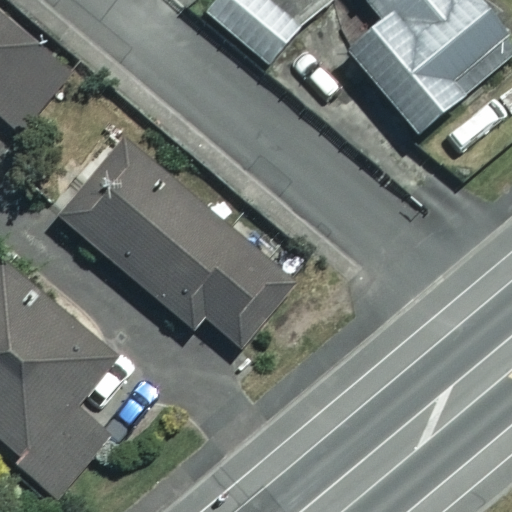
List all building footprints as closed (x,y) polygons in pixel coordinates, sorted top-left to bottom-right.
[(329,2),(326,0),(211,0),(204,7),(257,67),(329,2)] [(362,0),(376,16),(339,46),(410,133),(511,50),(511,48),(472,0),(362,0)] [(65,68),(0,17),(0,116),(17,129),(65,68)] [(119,142),(57,220),(195,329),(203,319),(239,347),(293,278),(119,142)] [(113,357),(4,258),(0,262),(0,445),(53,494),(105,436),(70,404),(113,357)]
